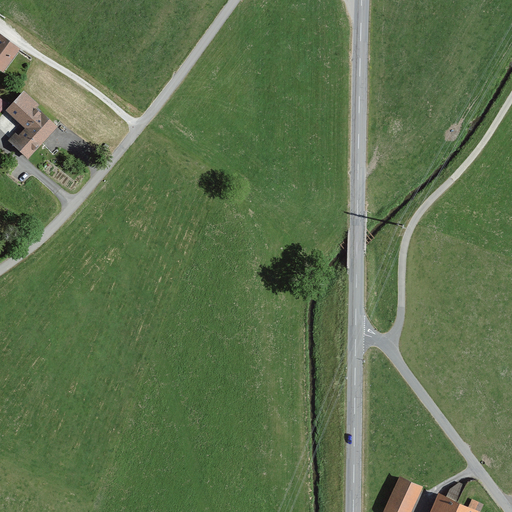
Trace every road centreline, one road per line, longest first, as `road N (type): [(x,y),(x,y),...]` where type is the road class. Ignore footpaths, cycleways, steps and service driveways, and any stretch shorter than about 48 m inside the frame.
road 1 (unclassified): [(0,270),(54,228),(112,163),(237,0)]
road 2 (secondary): [(356,337),(361,0)]
road 3 (track): [(511,102),(471,162),(413,221),(401,323),(386,344)]
road 4 (unclassified): [(356,337),(386,344),(511,511)]
road 5 (secondary): [(353,511),(356,337)]
